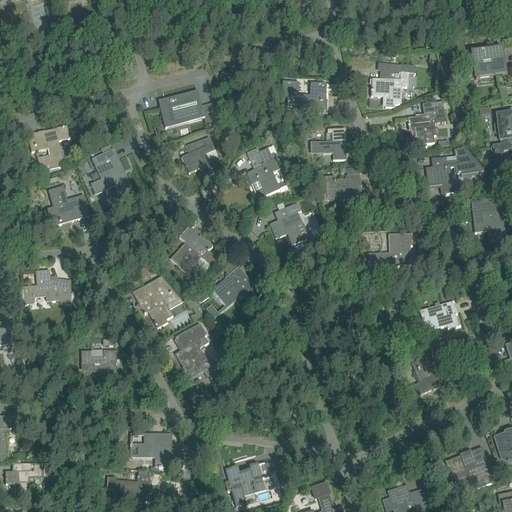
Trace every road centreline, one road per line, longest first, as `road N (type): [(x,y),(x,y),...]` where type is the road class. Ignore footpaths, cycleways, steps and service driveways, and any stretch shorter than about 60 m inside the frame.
road 1 (residential): [(492,397),(469,252),(383,188),(324,32)]
road 2 (residential): [(334,457),(283,290),(175,206)]
road 3 (residential): [(137,88),(324,32)]
road 4 (residential): [(177,419),(88,250)]
road 5 (residential): [(177,419),(0,409)]
road 6 (residential): [(492,397),(410,429),(338,470)]
road 7 (residential): [(334,457),(188,435)]
road 8 (residential): [(175,206),(118,92)]
road 9 (residential): [(0,123),(118,92)]
